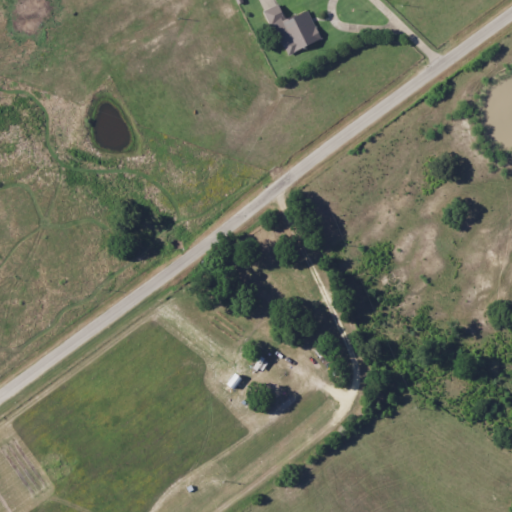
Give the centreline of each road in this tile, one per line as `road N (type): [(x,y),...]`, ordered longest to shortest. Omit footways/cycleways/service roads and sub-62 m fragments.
road 1 (residential): [(0,401),(511,18)]
road 2 (residential): [(279,193),(351,335),(362,386),(350,412),(221,511)]
